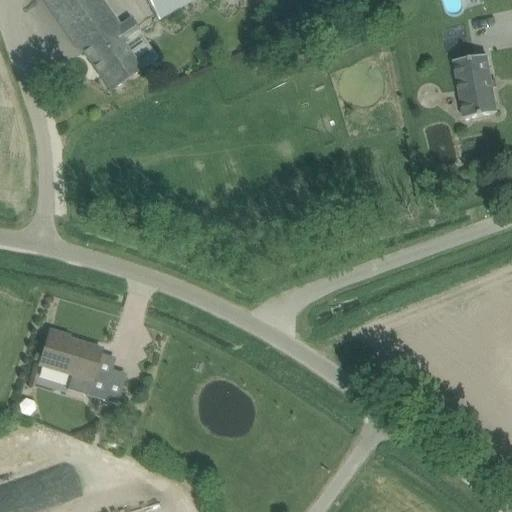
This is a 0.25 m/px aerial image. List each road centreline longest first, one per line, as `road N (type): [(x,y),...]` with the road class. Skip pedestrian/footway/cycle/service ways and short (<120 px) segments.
road 1 (unclassified): [(275,333),(109,258),(0,237)]
road 2 (unclassified): [(506,511),(396,416),(275,333)]
road 3 (residential): [(275,333),(293,306),(511,225)]
